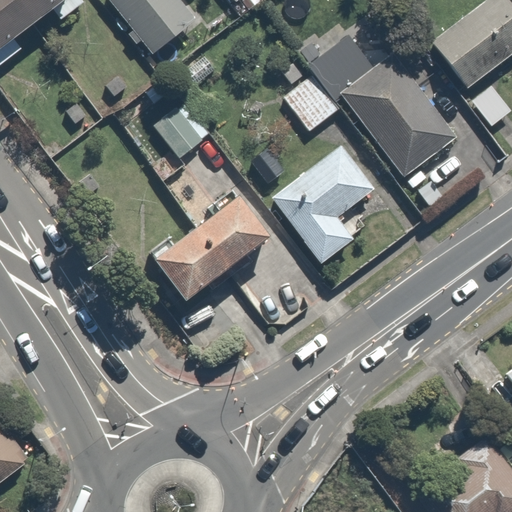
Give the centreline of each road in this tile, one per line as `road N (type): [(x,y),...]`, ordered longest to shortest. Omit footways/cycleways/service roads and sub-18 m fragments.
road 1 (secondary): [(0,194),(97,347),(163,404),(185,437)]
road 2 (secondary): [(401,318),(242,507)]
road 3 (secondary): [(194,439),(318,355),(401,318)]
road 4 (secondary): [(108,486),(72,409),(0,293)]
road 5 (secondary): [(511,239),(401,318)]
